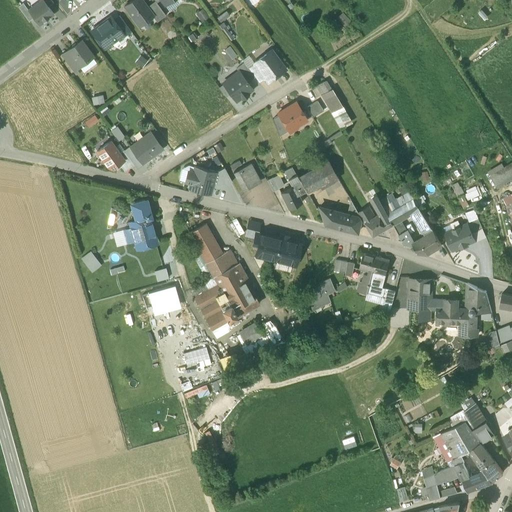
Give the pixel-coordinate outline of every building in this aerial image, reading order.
[(42,0),(28,11),(33,18),(39,25),(53,14),(48,7),(42,0)] [(141,0),(132,0),(124,6),(139,26),(140,26),(138,24),(143,20),(146,21),(152,16),(153,16),(147,7),(141,0)] [(156,3),(155,1),(147,7),(153,16),(152,16),(157,22),(166,16),(156,3)] [(23,3),(18,7),(29,21),(33,18),(28,11),(23,3)] [(204,8),(196,13),(202,22),(210,17),(204,8)] [(222,21),(231,15),(227,10),(218,16),(222,21)] [(105,23),(101,26),(98,26),(93,29),(94,30),(93,30),(93,33),(95,36),(97,36),(98,36),(104,44),(107,44),(109,42),(112,43),(123,35),(114,21),(110,17),(106,20),(105,23)] [(130,31),(120,17),(114,21),(123,35),(124,36),(130,31)] [(76,44),(75,43),(72,46),(73,47),(67,51),(72,58),(79,67),(80,67),(78,64),(83,60),(85,63),(93,57),(81,41),(76,44)] [(285,69),(271,50),(253,63),(254,64),(264,78),(267,82),(285,69)] [(79,67),(72,58),(67,51),(61,55),(76,74),(82,70),(80,67),(79,67)] [(140,54),(136,63),(144,67),(148,58),(140,54)] [(244,63),(236,68),(238,72),(239,71),(247,83),(255,77),(248,68),(244,63)] [(264,78),(254,64),(248,68),(255,77),(259,83),(264,78)] [(240,74),(233,80),(231,77),(223,83),(236,101),(241,97),(243,98),(247,95),(246,93),(252,89),(247,83),(239,71),(238,72),(240,74)] [(315,86),(339,129),(352,122),(343,107),(345,106),(333,88),(334,87),(332,84),(332,85),(331,83),(329,84),(326,80),(315,86)] [(104,95),(93,96),(94,104),(105,102),(104,95)] [(317,101),(307,107),(313,117),(323,111),(317,101)] [(296,102),(278,113),(288,130),(288,131),(290,130),(289,129),(295,125),(297,126),(306,120),(296,102)] [(89,127),(100,120),(96,114),(85,120),(89,127)] [(288,130),(279,115),(272,119),(279,136),(288,130)] [(120,126),(113,129),(118,141),(125,137),(120,126)] [(340,130),(321,143),(324,147),(332,143),(330,140),(342,133),(340,130)] [(131,147),(142,163),(162,148),(150,133),(131,147)] [(119,154),(110,142),(97,151),(108,167),(113,168),(119,164),(124,160),(119,154)] [(135,165),(124,150),(119,154),(124,160),(119,164),(124,171),(125,172),(135,165)] [(298,178),(306,191),(313,191),(320,188),(321,189),(322,189),(339,179),(328,161),(298,178)] [(511,161),(490,175),(495,185),(511,174),(511,161)] [(251,163),(233,172),(243,191),(253,186),(252,184),(260,180),(251,163)] [(214,181),(216,173),(195,167),(193,172),(188,170),(185,182),(190,183),(189,188),(210,194),(214,181)] [(291,184),(292,183),(299,180),(292,167),(284,171),(291,184)] [(224,168),(216,173),(214,181),(217,182),(220,188),(232,182),(224,168)] [(267,180),(273,191),(279,188),(273,177),(267,180)] [(299,194),(305,191),(299,180),(292,183),(293,186),(292,187),(296,195),(299,194)] [(459,184),(463,194),(467,192),(464,182),(459,184)] [(412,214),(419,207),(406,184),(402,186),(403,188),(399,190),(402,195),(396,198),(392,193),(387,196),(386,195),(379,199),(393,224),(393,225),(402,220),(411,215),(412,214)] [(303,201),(299,194),(296,195),(292,187),(280,192),(288,209),(303,201)] [(317,211),(320,209),(319,207),(331,205),(322,189),(321,189),(320,188),(313,191),(306,191),(317,211)] [(458,197),(464,208),(470,205),(464,194),(458,197)] [(393,224),(379,199),(377,195),(371,199),(379,213),(375,216),(365,222),(373,236),(393,224)] [(146,199),(131,204),(136,221),(130,223),(131,229),(126,230),(125,232),(127,240),(129,241),(135,240),(136,246),(138,245),(139,247),(141,249),(145,248),(146,245),(146,243),(156,241),(149,218),(151,218),(146,199)] [(354,215),(361,217),(358,212),(351,200),(347,203),(354,215)] [(331,205),(319,207),(320,209),(325,224),(338,227),(332,209),(331,205)] [(365,222),(375,216),(369,206),(358,212),(361,217),(364,222),(365,222)] [(420,229),(422,232),(431,227),(419,207),(412,214),(421,228),(420,229)] [(358,232),(361,217),(354,215),(332,209),(338,227),(358,232)] [(467,223),(468,224),(472,234),(483,229),(478,218),(467,223)] [(407,229),(402,220),(393,225),(398,234),(407,229)] [(189,232),(206,262),(223,253),(206,222),(189,232)] [(475,241),(472,234),(468,224),(445,234),(453,250),(475,241)] [(431,227),(422,232),(425,236),(415,242),(413,243),(413,246),(417,252),(426,253),(442,245),(431,227)] [(252,238),(253,234),(254,229),(246,228),(244,236),(252,238)] [(407,229),(398,234),(404,243),(413,246),(413,243),(415,242),(408,229),(407,229)] [(255,250),(258,235),(253,234),(252,238),(249,248),(255,250)] [(296,269),(301,246),(258,235),(255,250),(253,259),(296,269)] [(206,262),(214,276),(235,265),(238,263),(230,249),(223,253),(206,262)] [(91,250),(82,258),(92,271),(102,264),(91,250)] [(377,257),(363,253),(359,269),(369,272),(368,275),(364,274),(362,283),(369,284),(377,257)] [(369,284),(368,290),(367,292),(383,296),(385,288),(382,287),(389,260),(377,257),(369,284)] [(238,263),(235,265),(254,298),(255,297),(258,295),(240,262),(238,263)] [(355,263),(347,262),(345,275),(352,276),(355,263)] [(233,310),(254,298),(235,265),(214,276),(218,284),(230,305),(233,310)] [(325,285),(328,293),(334,290),(329,279),(321,282),(323,286),(325,285)] [(432,281),(409,279),(408,309),(420,310),(420,319),(430,320),(430,310),(431,310),(431,309),(431,301),(432,281)] [(362,283),(360,282),(358,288),(368,290),(369,284),(362,283)] [(486,292),(468,283),(467,284),(466,310),(477,311),(491,312),(486,292)] [(175,284),(147,291),(152,313),(180,306),(175,284)] [(218,284),(194,298),(206,319),(230,305),(218,284)] [(323,286),(307,292),(313,306),(330,299),(328,293),(325,285),(323,286)] [(396,291),(385,288),(383,296),(367,292),(366,297),(392,304),(396,291)] [(511,296),(500,295),(498,306),(511,308),(511,296)] [(254,298),(233,310),(236,316),(257,305),(257,304),(259,303),(255,297),(254,298)] [(431,301),(431,309),(438,309),(445,309),(445,301),(431,301)] [(466,310),(456,310),(456,302),(445,301),(445,309),(438,309),(437,323),(460,323),(460,333),(476,334),(477,311),(466,310)] [(230,305),(206,319),(212,330),(236,316),(233,310),(230,305)] [(305,320),(295,324),(294,321),(291,323),(298,339),(310,334),(305,320)] [(254,321),(239,330),(247,344),(263,334),(254,321)] [(484,338),(485,349),(487,348),(499,343),(496,330),(489,331),(484,338)] [(295,336),(290,338),(294,348),(299,345),(295,336)] [(293,348),(289,339),(284,341),(288,350),(293,348)] [(474,428),(478,425),(486,421),(475,402),(464,410),(474,428)] [(447,446),(454,457),(460,454),(469,451),(480,443),(473,433),(471,430),(465,421),(441,433),(447,446)] [(486,421),(478,425),(487,440),(494,435),(486,421)] [(502,434),(511,452),(511,424),(509,430),(502,434)] [(474,428),(471,430),(473,433),(480,443),(481,444),(487,440),(478,425),(474,428)] [(481,444),(480,443),(469,451),(474,457),(485,450),(481,444)] [(485,450),(474,457),(478,463),(481,461),(486,467),(493,462),(485,450)] [(454,457),(453,457),(456,464),(462,461),(463,461),(460,454),(454,457)] [(390,465),(397,469),(402,462),(394,458),(390,465)] [(470,477),(462,461),(456,464),(455,465),(464,484),(460,486),(462,492),(467,490),(467,491),(474,488),(470,477)] [(493,462),(486,467),(481,461),(478,463),(484,472),(477,474),(483,484),(491,481),(502,473),(493,462)] [(439,492),(436,482),(434,474),(432,467),(422,471),(426,487),(420,488),(422,496),(428,495),(430,501),(441,498),(439,492)] [(455,476),(451,467),(434,474),(436,482),(448,477),(449,479),(455,476)] [(477,474),(470,477),(474,488),(483,484),(477,474)] [(406,486),(399,488),(401,501),(409,500),(406,486)] [(454,487),(439,492),(441,498),(457,494),(454,487)] [(457,511),(459,503),(446,505),(439,507),(441,511),(445,511),(447,511),(449,511),(450,511),(457,511)]
